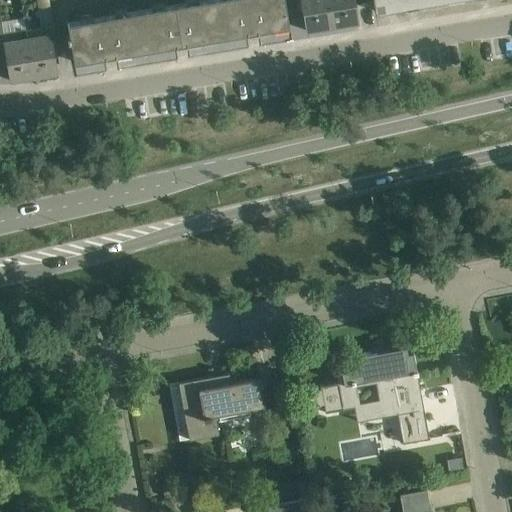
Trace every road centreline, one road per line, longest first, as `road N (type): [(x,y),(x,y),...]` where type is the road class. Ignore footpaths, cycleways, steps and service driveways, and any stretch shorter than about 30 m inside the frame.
road 1 (secondary): [(0,277),(511,151)]
road 2 (secondary): [(511,101),(0,221)]
road 3 (residential): [(0,103),(81,100),(511,27)]
road 4 (residential): [(100,350),(451,280)]
road 5 (residential): [(495,511),(451,280)]
road 6 (residential): [(130,511),(100,350)]
